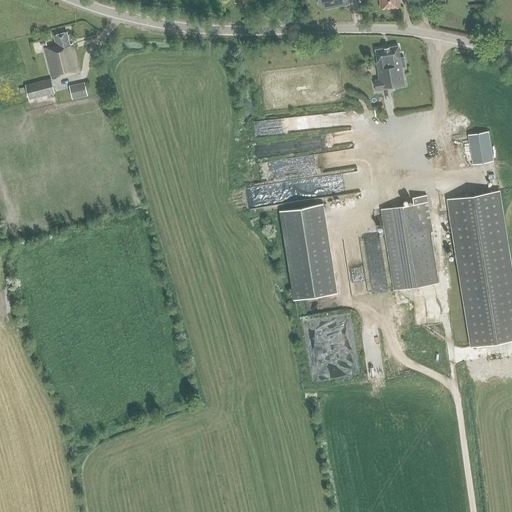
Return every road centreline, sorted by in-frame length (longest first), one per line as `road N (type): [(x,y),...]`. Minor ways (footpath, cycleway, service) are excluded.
road 1 (tertiary): [(511,51),(415,31),(196,29),(74,0)]
road 2 (track): [(472,511),(444,317)]
